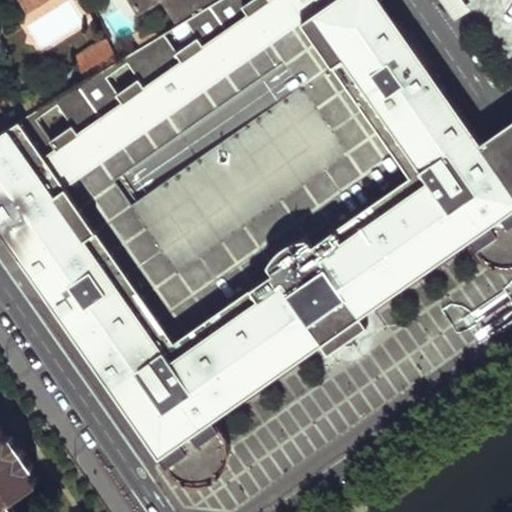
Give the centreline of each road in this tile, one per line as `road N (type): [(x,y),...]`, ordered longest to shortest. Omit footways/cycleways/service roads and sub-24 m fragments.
road 1 (unknown): [(0,266),(327,58),(396,0)]
road 2 (residential): [(160,511),(0,281)]
road 3 (primary): [(301,511),(511,358)]
